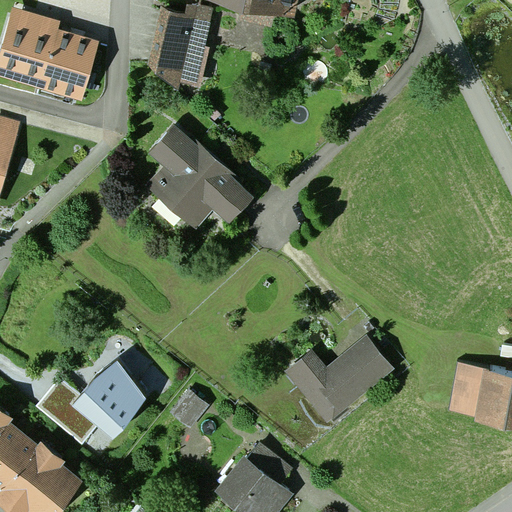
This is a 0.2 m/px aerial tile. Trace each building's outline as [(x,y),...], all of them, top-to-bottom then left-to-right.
[(298,0),(206,0),(239,13),(238,20),(274,27),(277,16),(295,17),(298,0)] [(186,12),(161,7),(149,65),(180,91),(181,83),(201,88),(209,48),(205,46),(215,8),(188,3),(186,12)] [(0,52),(0,75),(82,101),(100,41),(59,29),(61,20),(14,7),(0,52)] [(0,194),(22,121),(0,114),(0,194)] [(254,197),(174,124),(147,152),(162,166),(145,185),(196,231),(213,212),(228,226),(254,197)] [(396,367),(367,333),(327,366),(313,348),(285,370),(328,423),(396,367)] [(147,399),(119,360),(96,378),(82,395),(73,405),(98,426),(115,439),(147,399)] [(511,372),(458,363),(450,410),(477,416),(476,422),(511,427),(511,372)] [(73,405),(82,395),(61,378),(37,406),(83,445),(98,426),(73,405)] [(190,389),(171,413),(191,429),(210,405),(190,389)] [(0,490),(1,491),(0,492),(0,504),(9,511),(58,511),(84,481),(64,465),(67,461),(41,440),(38,445),(10,422),(13,419),(0,407),(0,490)] [(247,457),(282,484),(293,467),(261,441),(247,457)] [(243,454),(215,491),(241,511),(279,511),(294,493),(282,484),(247,457),(243,454)]
